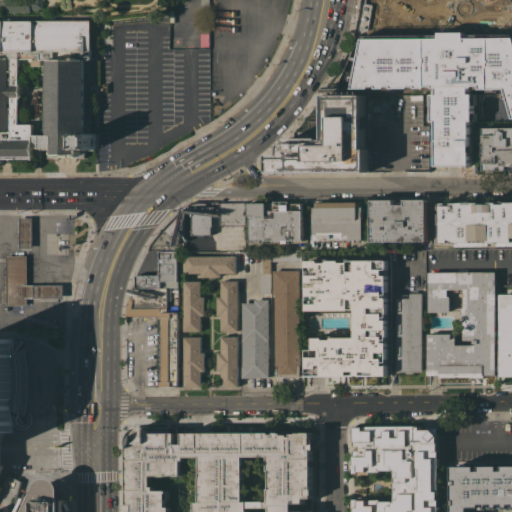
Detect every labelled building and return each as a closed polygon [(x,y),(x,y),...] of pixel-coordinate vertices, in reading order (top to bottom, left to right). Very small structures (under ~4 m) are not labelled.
[(0,0),(42,0),(42,9),(30,9),(30,11),(0,11),(0,0)] [(0,164),(0,21),(3,21),(3,18),(11,18),(11,20),(91,20),(91,59),(90,59),(89,135),(93,135),(93,148),(79,148),(79,154),(65,154),(55,154),(55,157),(47,157),(47,148),(33,148),(32,159),(2,159),(2,164),(0,164)] [(360,31),(511,37),(511,117),(501,91),(474,90),(472,163),(433,161),(435,85),(350,86),(360,31)] [(325,102),(325,95),(364,95),(365,149),(368,149),(368,172),(270,172),(270,154),(280,154),(280,138),(292,138),(325,138),(325,133),(325,104),(320,104),(317,105),(317,103),(317,102),(320,102),(325,102)] [(511,127),(511,170),(508,170),(484,170),(484,156),(482,156),(482,152),(484,152),(484,146),(482,146),(482,142),(483,142),(483,127),(511,127)] [(427,241),(371,241),(371,200),(394,200),(394,204),(404,204),(404,199),(427,199),(427,241)] [(303,242),(294,242),(294,240),(289,240),(289,242),(282,242),(282,240),(280,240),(280,242),(272,242),(272,240),(268,240),(268,242),(261,242),(261,240),(258,240),(258,242),(250,242),(250,216),(249,216),(249,202),(255,202),(266,202),(274,202),(274,200),(288,200),(288,202),(303,202),(303,242)] [(511,246),(494,246),(494,243),(487,243),(487,246),(452,246),(452,242),(433,242),(433,213),(440,213),(440,210),(439,209),(438,208),(438,206),(438,204),(439,203),(440,203),(445,202),(445,205),(451,204),(451,202),(463,202),(464,202),(465,201),(466,201),(467,201),(468,201),(469,202),(479,202),(479,203),(482,202),(482,201),(483,201),(484,200),(485,200),(486,201),(487,202),(489,203),(489,202),(497,202),(497,203),(497,202),(498,201),(501,201),(502,201),(504,202),(511,202),(511,246)] [(245,225),(219,225),(219,202),(245,202),(245,225)] [(362,239),(361,239),(361,241),(354,241),(354,240),(351,240),(351,242),(344,242),(344,240),(341,240),(341,242),(335,242),(335,240),(331,240),(331,242),(325,242),(325,240),(322,240),(322,242),(315,242),(315,240),(313,240),(312,207),(316,207),(316,202),(359,202),(359,207),(362,206),(362,239)] [(191,203),(205,203),(206,207),(214,207),(214,213),(212,213),(212,226),(211,226),(211,234),(204,234),(204,237),(197,237),(197,234),(192,235),(191,203)] [(158,251),(149,251),(149,247),(161,231),(169,222),(182,209),(183,209),(183,215),(189,215),(189,230),(184,230),(184,241),(186,241),(186,251),(177,251),(158,251)] [(32,247),(19,247),(19,242),(19,232),(19,223),(19,217),(32,217),(32,223),(32,232),(32,242),(32,247)] [(271,261),(271,293),(259,293),(259,272),(263,272),(263,250),(271,250),(271,261)] [(301,250),(301,261),(271,261),(271,250),(301,250)] [(136,288),(136,275),(158,274),(158,251),(177,251),(177,281),(178,281),(179,288),(170,288),(136,288)] [(58,297),(58,301),(56,301),(56,297),(44,297),(33,297),(27,297),(27,305),(6,305),(6,285),(6,255),(16,255),(27,255),(27,285),(33,285),(33,284),(44,284),(58,284),(63,284),(63,297),(58,297)] [(236,255),(236,272),(220,273),(220,276),(201,276),(201,273),(185,273),(185,271),(181,272),(181,262),(186,262),(186,256),(236,255)] [(388,376),(307,376),(307,349),(313,349),(313,337),(323,337),(323,336),(331,336),(331,337),(356,337),(355,310),(307,310),(307,260),(318,260),(318,258),(328,258),(328,260),(339,260),(339,259),(348,259),(348,260),(387,260),(388,376)] [(300,365),(298,365),(298,376),(275,376),(275,294),(273,294),(273,270),(299,270),(300,365)] [(496,375),(484,375),(484,376),(440,377),(440,375),(428,375),(428,333),(456,333),(456,345),(475,344),(475,343),(473,343),(473,340),(463,340),(463,320),(461,320),(461,308),(464,308),(463,289),(447,289),(448,296),(450,296),(450,312),(429,312),(428,272),(495,271),(496,375)] [(201,296),(204,296),(204,315),(201,315),(201,331),(183,331),(183,280),(201,280),(201,296)] [(238,331),(221,331),(221,315),(217,315),(217,296),(221,296),(221,280),(238,280),(238,331)] [(166,312),(178,312),(178,387),(159,387),(159,384),(159,381),(158,381),(158,362),(157,333),(157,318),(159,318),(159,315),(150,315),(125,316),(129,295),(131,296),(132,288),(136,288),(170,288),(170,301),(166,301),(166,312)] [(422,372),(396,372),(396,298),(409,298),(409,293),(422,293),(422,372)] [(511,375),(502,375),(502,295),(506,295),(506,293),(511,293),(511,375)] [(269,378),(242,378),(242,366),(242,303),(254,303),(254,299),(268,299),(269,378)] [(201,352),(205,352),(205,371),(201,371),(201,386),(184,386),(184,336),(201,336),(201,352)] [(238,386),(221,386),(221,371),(217,371),(217,352),(221,352),(221,336),(238,336),(238,386)] [(0,338),(13,338),(13,340),(23,340),(14,353),(25,348),(27,360),(28,371),(29,378),(29,385),(28,399),(26,411),(25,416),(14,410),(23,422),(15,422),(15,432),(7,432),(6,434),(0,434),(0,338)] [(511,457),(451,458),(451,424),(469,423),(469,440),(511,439),(511,457)] [(394,471),(395,471),(395,470),(393,470),(381,470),(381,472),(367,472),(367,473),(353,473),(353,464),(354,464),(354,450),(359,450),(359,446),(354,446),(354,426),(420,425),(420,428),(439,428),(439,434),(437,434),(437,451),(438,451),(438,492),(438,499),(439,499),(439,511),(355,511),(355,507),(354,507),(354,495),(367,495),(367,499),(376,499),(381,499),(381,501),(393,500),(393,502),(395,502),(394,471)] [(129,511),(128,511),(128,508),(128,504),(129,504),(128,440),(130,435),(133,432),(137,429),(137,427),(145,427),(145,426),(147,426),(147,432),(177,432),(177,444),(183,444),(183,433),(191,433),(191,430),(197,430),(197,432),(207,432),(207,429),(212,429),(212,433),(222,433),(222,429),(228,429),(228,432),(237,432),(237,430),(243,430),(243,432),(270,432),(270,434),(275,434),(275,432),(280,432),(280,433),(282,433),(282,434),(289,434),(289,436),(292,436),(292,433),(298,433),(304,433),(312,433),(312,439),(315,439),(315,449),(312,449),(312,488),(313,488),(313,494),(312,494),(312,498),(305,498),(305,503),(293,503),(293,511),(305,511),(129,511)] [(6,434),(0,434),(0,511),(62,511),(62,489),(53,478),(15,432),(6,434)] [(461,511),(461,464),(498,463),(498,465),(511,465),(511,511),(461,511)]
